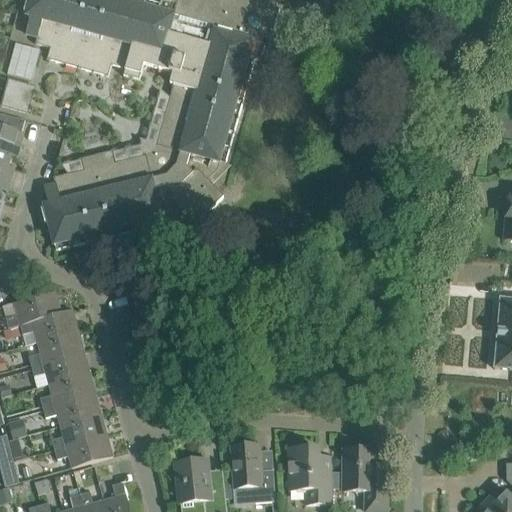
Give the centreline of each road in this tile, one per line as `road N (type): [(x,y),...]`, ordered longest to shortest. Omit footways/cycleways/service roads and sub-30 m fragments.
road 1 (residential): [(411,425),(424,337),(495,46)]
road 2 (residential): [(134,448),(265,421),(411,425)]
road 3 (residential): [(140,106),(65,87),(15,266)]
road 4 (residential): [(134,448),(93,296),(58,273),(15,266)]
road 5 (residential): [(495,46),(332,0)]
